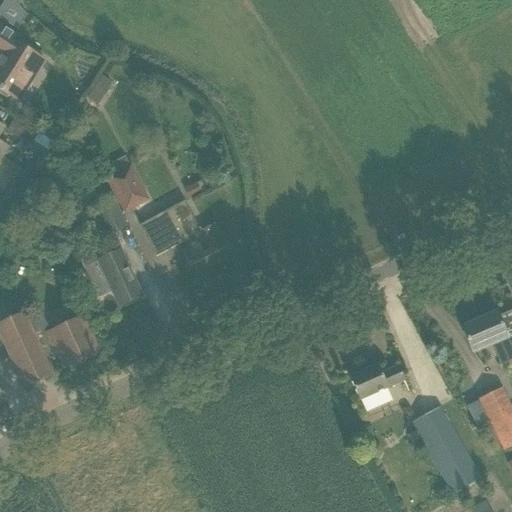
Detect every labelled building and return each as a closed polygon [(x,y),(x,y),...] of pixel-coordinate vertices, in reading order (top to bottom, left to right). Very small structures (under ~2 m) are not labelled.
[(12,0),(4,0),(0,7),(0,19),(17,31),(27,15),(25,14),(12,0)] [(0,59),(0,89),(18,101),(44,60),(14,41),(17,36),(0,25),(0,56),(1,58),(0,59)] [(99,73),(85,95),(98,103),(112,81),(99,73)] [(6,131),(31,146),(39,134),(14,119),(6,131)] [(0,155),(2,157),(8,147),(0,141),(0,134),(4,128),(0,125),(0,155)] [(46,130),(42,135),(54,143),(62,132),(56,127),(46,130)] [(160,137),(153,141),(154,150),(161,154),(168,149),(168,141),(160,137)] [(75,138),(73,150),(82,151),(84,139),(75,138)] [(24,171),(32,177),(39,166),(31,161),(24,171)] [(107,180),(125,212),(147,200),(129,168),(107,180)] [(18,181),(26,186),(32,177),(24,171),(18,181)] [(196,182),(183,189),(188,199),(202,192),(196,182)] [(9,188),(3,198),(11,203),(17,193),(9,188)] [(92,206),(105,237),(127,228),(113,197),(92,206)] [(2,199),(0,202),(0,212),(5,216),(12,206),(2,199)] [(182,252),(190,266),(226,247),(214,225),(200,233),(183,202),(139,226),(156,257),(184,241),(188,249),(182,252)] [(107,255),(82,267),(89,281),(97,299),(112,293),(118,307),(142,296),(133,278),(120,249),(107,255)] [(9,261),(4,270),(12,274),(16,266),(9,261)] [(0,324),(0,334),(24,387),(50,375),(42,356),(56,350),(64,368),(97,353),(81,318),(54,331),(52,326),(47,329),(37,308),(0,324)] [(492,344),(501,365),(511,360),(511,353),(506,338),(511,335),(511,310),(497,317),(496,313),(462,328),(472,352),(492,344)] [(352,377),(362,399),(404,380),(398,366),(381,374),(377,365),(352,377)] [(470,389),(467,393),(468,397),(474,398),(477,394),(475,389),(470,389)] [(478,401),(503,451),(511,446),(511,409),(501,389),(478,401)] [(419,439),(451,495),(481,478),(440,407),(410,424),(415,432),(407,436),(412,443),(419,439)] [(371,445),(366,452),(370,459),(378,460),(383,453),(379,445),(371,445)] [(490,511),(485,502),(470,510),(471,511),(490,511)]
